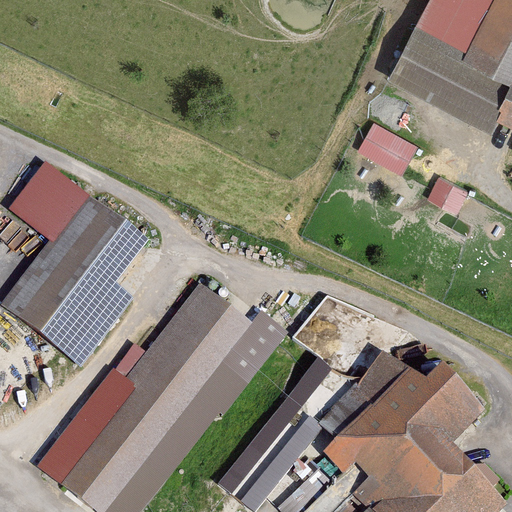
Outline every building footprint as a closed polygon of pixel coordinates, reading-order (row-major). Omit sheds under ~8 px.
[(431,0),(419,25),(463,53),(491,0),(431,0)] [(511,0),(491,0),(463,53),(511,79),(511,87),(496,118),(511,127),(511,0)] [(419,25),(393,73),(496,127),(496,118),(511,87),(511,79),(463,53),(419,25)] [(374,123),(358,152),(402,174),(417,145),(374,123)] [(147,239),(45,163),(11,208),(51,239),(1,304),(80,363),(132,294),(115,281),(147,239)] [(468,193),(441,178),(429,200),(456,215),(468,193)] [(395,201),(373,214),(390,244),(412,230),(395,201)] [(253,326),(199,285),(129,377),(112,364),(33,466),(93,511),(151,511),(289,331),(263,312),(253,326)] [(298,342),(335,359),(359,308),(322,291),(298,342)] [(320,357),(218,483),(231,493),(332,367),(320,357)] [(415,364),(327,451),(379,503),(370,511),(491,511),(508,496),(454,442),(487,409),(448,370),(434,384),(415,364)] [(312,416),(243,501),(254,510),(323,425),(312,416)] [(299,511),(335,511),(340,509),(338,505),(346,498),(334,484),(299,511)] [(303,485),(280,506),(285,511),(298,511),(314,498),(303,485)]
